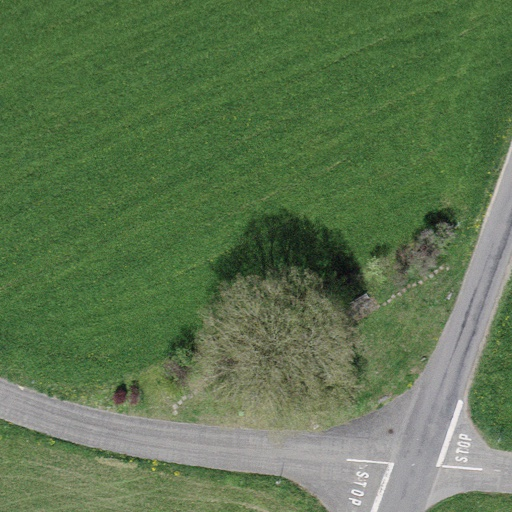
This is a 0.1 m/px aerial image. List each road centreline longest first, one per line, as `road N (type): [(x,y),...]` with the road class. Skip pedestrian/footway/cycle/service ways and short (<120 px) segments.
road 1 (unclassified): [(0,399),(157,441),(412,465)]
road 2 (tertiary): [(412,465),(511,195)]
